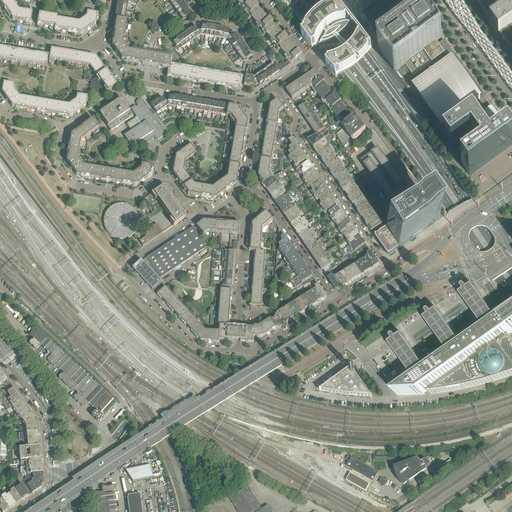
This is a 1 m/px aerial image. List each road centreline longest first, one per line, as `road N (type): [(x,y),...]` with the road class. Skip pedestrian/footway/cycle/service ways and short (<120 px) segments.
road 1 (secondary): [(40,511),(378,297)]
road 2 (residential): [(254,351),(272,377),(283,376),(409,301),(476,275)]
road 3 (residential): [(239,351),(196,348),(125,276),(196,218)]
road 4 (primary): [(280,0),(425,169)]
road 5 (residential): [(275,85),(296,115),(295,131),(389,269)]
road 6 (primary): [(294,0),(425,169)]
road 7 (primary): [(424,141),(309,0)]
road 8 (primary): [(424,141),(323,0)]
road 9 (unclassified): [(1,309),(106,446)]
road 10 (primary): [(511,272),(424,141)]
road 11 (residential): [(239,351),(246,219),(233,199)]
road 12 (primary): [(425,169),(511,299)]
road 13 (residential): [(336,302),(263,194),(244,185)]
road 14 (primary): [(3,358),(48,424),(54,490)]
road 15 (tertiary): [(430,0),(511,111)]
road 16 (primary): [(69,470),(50,409),(11,352)]
road 17 (residential): [(134,194),(71,182),(58,163),(63,126)]
